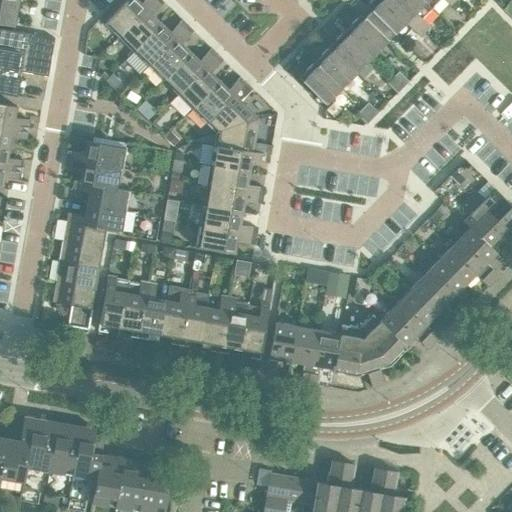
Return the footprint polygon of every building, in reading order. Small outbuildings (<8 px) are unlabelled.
[(118,37),(154,0),(143,0),(140,3),(137,0),(125,0),(103,23),(118,37)] [(132,52),(160,23),(152,15),(164,2),(161,0),(154,0),(118,37),(132,52)] [(431,9),(422,0),(370,0),(365,6),(370,11),(393,33),(400,40),(411,29),(419,37),(429,27),(421,19),(431,9)] [(422,0),(431,9),(439,0),(443,0),(449,6),(455,0),(422,0)] [(0,23),(13,26),(17,5),(0,1),(0,23)] [(389,37),(393,33),(370,11),(367,15),(365,17),(387,39),(389,37)] [(387,39),(365,17),(363,18),(360,14),(350,24),(354,27),(348,33),(345,30),(344,31),(370,57),(387,39)] [(147,66),(187,25),(181,19),(169,32),(160,23),(132,52),(147,66)] [(162,80),(190,52),(181,43),(193,31),(187,25),(147,66),(162,80)] [(47,76),(54,38),(0,28),(0,93),(16,96),(21,72),(47,76)] [(370,57),(344,31),(335,39),(339,43),(333,49),(330,45),(329,46),(355,72),(370,57)] [(355,72),(329,46),(320,55),(324,58),(318,64),(315,61),(314,61),(340,87),(355,72)] [(176,94),(216,54),(210,48),(198,60),(190,52),(162,80),(176,94)] [(191,109),(219,80),(210,72),(222,60),(216,54),(176,94),(191,109)] [(340,87),(314,61),(305,70),(308,74),(303,79),(299,76),(298,78),(324,104),(340,87)] [(408,82),(398,72),(392,78),(402,87),(408,82)] [(206,123),(234,95),(246,83),(239,77),(227,89),(219,80),(191,109),(206,123)] [(402,87),(392,78),(387,83),(397,93),(402,87)] [(258,119),(234,95),(206,123),(215,132),(258,119)] [(26,140),(29,120),(18,118),(17,121),(13,121),(16,106),(0,103),(0,145),(9,147),(11,134),(15,134),(15,138),(26,140)] [(377,112),(367,103),(361,108),(371,118),(377,112)] [(371,118),(361,108),(356,114),(366,124),(371,118)] [(252,152),(258,119),(215,132),(212,145),(252,152)] [(121,169),(125,148),(86,141),(83,154),(67,151),(65,159),(95,164),(121,169)] [(19,180),(22,160),(11,158),(10,162),(6,161),(9,147),(0,145),(0,188),(2,188),(4,174),(8,175),(7,178),(19,180)] [(248,172),(250,160),(268,163),(269,154),(252,152),(212,145),(209,165),(248,172)] [(118,188),(121,169),(95,164),(65,159),(64,167),(81,170),(79,181),(118,188)] [(248,172),(209,165),(205,186),(262,195),(263,187),(246,184),(248,172)] [(118,188),(79,181),(73,180),(71,189),(88,192),(86,204),(125,211),(129,190),(118,188)] [(260,204),(262,195),(205,186),(202,206),(241,213),(243,201),(260,204)] [(511,222),(511,206),(494,189),(484,199),(474,190),(469,195),(504,230),(511,222)] [(504,230),(469,195),(463,201),(472,211),(463,221),(495,253),(496,253),(489,246),(504,230)] [(122,232),(125,211),(86,204),(84,216),(67,213),(65,221),(105,229),(122,232)] [(239,225),(241,213),(202,206),(198,226),(255,236),(256,228),(239,225)] [(101,248),(105,229),(65,221),(62,241),(101,248)] [(495,253),(463,221),(462,221),(469,228),(454,244),(480,269),(495,253)] [(234,253),(236,241),(253,244),(255,236),(198,226),(195,246),(234,253)] [(98,268),(101,248),(62,241),(58,261),(98,268)] [(480,269),(454,244),(439,259),(465,284),(480,269)] [(465,284),(439,259),(424,274),(450,300),(465,284)] [(94,288),(98,268),(58,261),(55,281),(94,288)] [(498,276),(491,269),(486,269),(483,272),(493,282),(498,276)] [(493,282),(483,272),(480,275),(480,280),(487,287),(493,282)] [(450,300),(424,274),(409,290),(434,315),(450,300)] [(119,327),(127,280),(115,278),(116,276),(107,275),(97,331),(105,332),(106,325),(119,327)] [(199,341),(205,307),(208,294),(196,292),(198,280),(196,277),(190,276),(188,289),(178,345),(185,346),(186,339),(199,341)] [(138,338),(148,282),(139,281),(139,282),(127,280),(119,327),(132,330),(131,337),(138,338)] [(91,309),(94,288),(55,281),(51,302),(70,305),(91,309)] [(159,334),(165,300),(153,298),(156,283),(148,282),(138,338),(145,339),(146,332),(159,334)] [(178,345),(188,289),(180,288),(177,302),(165,300),(159,334),(172,337),(171,344),(178,345)] [(434,315),(409,290),(393,305),(419,331),(434,315)] [(218,352),(228,296),(220,295),(217,309),(205,307),(199,341),(212,344),(211,351),(218,352)] [(236,299),(236,297),(228,296),(218,352),(225,353),(226,346),(239,348),(246,314),(248,302),(236,299)] [(468,307),(461,300),(456,300),(453,303),(463,312),(468,307)] [(259,359),(264,329),(269,303),(260,302),(258,316),(246,314),(239,348),(253,351),(251,358),(259,359)] [(463,312),(453,303),(450,306),(450,311),(457,318),(463,312)] [(87,329),(91,309),(70,305),(67,325),(87,329)] [(419,331),(393,305),(378,321),(404,346),(419,331)] [(390,366),(407,349),(404,346),(378,321),(371,314),(358,327),(340,324),(339,334),(332,369),(332,373),(356,377),(360,375),(358,369),(364,367),(371,387),(383,384),(378,370),(390,366)] [(290,362),(296,326),(274,322),(267,358),(290,362)] [(311,365),(317,330),(296,326),(290,362),(311,365)] [(332,369),(339,334),(317,330),(311,365),(332,369)] [(432,343),(438,338),(431,330),(426,331),(423,334),(432,343)] [(432,343),(423,334),(419,337),(419,342),(427,349),(432,343)] [(273,377),(275,367),(272,363),(267,362),(264,376),(273,377)] [(308,383),(310,370),(306,369),(302,372),(300,382),(308,383)] [(316,385),(317,375),(315,371),(310,370),(308,383),(316,385)] [(42,444),(46,420),(23,416),(19,440),(15,461),(24,462),(23,467),(39,469),(41,460),(49,462),(52,446),(42,444)] [(66,448),(70,425),(46,420),(42,444),(52,446),(49,462),(47,471),(63,473),(64,464),(73,466),(75,450),(66,448)] [(97,470),(100,454),(103,440),(93,439),(95,429),(70,425),(66,448),(75,450),(73,466),(71,475),(86,477),(88,469),(96,470),(97,470)] [(19,490),(19,489),(23,467),(24,462),(15,461),(19,440),(12,439),(6,438),(6,439),(0,472),(0,486),(4,487),(19,490)] [(111,472),(114,457),(100,454),(97,470),(96,470),(90,503),(106,505),(108,495),(116,496),(114,507),(115,507),(121,473),(111,472)] [(135,476),(137,461),(114,457),(111,472),(121,473),(115,507),(138,511),(144,477),(135,476)] [(355,511),(359,489),(349,487),(353,464),(331,460),(327,483),(316,481),(312,505),(311,511),(355,511)] [(164,505),(169,481),(159,479),(162,465),(137,461),(135,476),(144,477),(138,511),(142,511),(154,511),(156,503),(164,505)] [(399,511),(403,497),(392,495),(396,472),(373,468),(369,491),(359,489),(355,511),(399,511)] [(312,505),(316,481),(269,473),(262,511),(283,511),(285,501),(312,505)] [(33,503),(35,492),(19,489),(19,490),(17,500),(33,503)] [(57,507),(58,496),(43,494),(42,504),(57,507)] [(80,511),(82,501),(67,498),(65,509),(80,511)]
